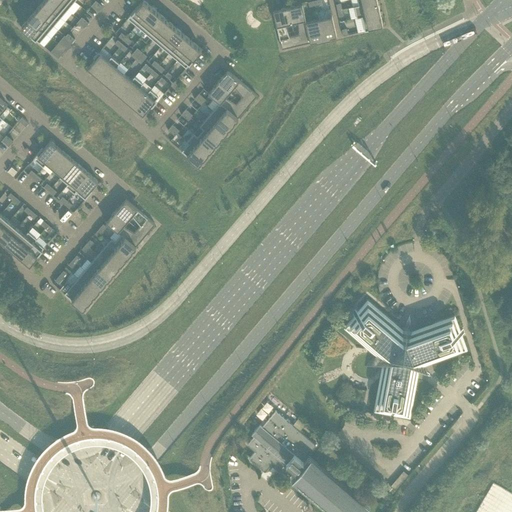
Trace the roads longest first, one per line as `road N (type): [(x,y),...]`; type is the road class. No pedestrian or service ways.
road 1 (secondary): [(504,0),(116,442)]
road 2 (secondary): [(141,470),(490,68)]
road 3 (residential): [(217,58),(157,130),(146,130),(66,60),(116,0)]
road 4 (residential): [(41,118),(120,184),(42,280),(0,245)]
